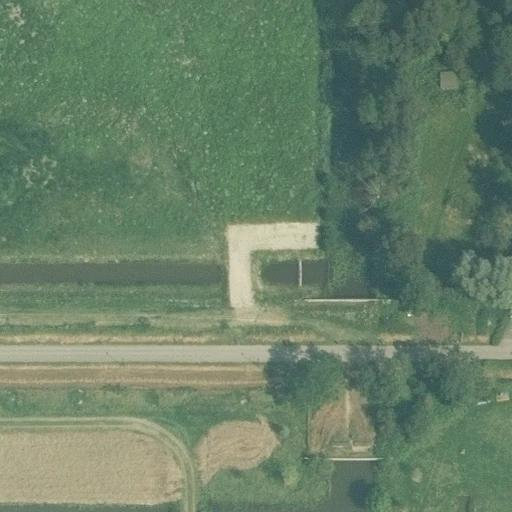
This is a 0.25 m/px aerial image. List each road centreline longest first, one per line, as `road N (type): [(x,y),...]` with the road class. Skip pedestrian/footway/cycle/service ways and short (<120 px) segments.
road 1 (track): [(0,423),(107,422),(157,433),(188,468),(190,511)]
road 2 (track): [(242,354),(241,238),(310,236)]
